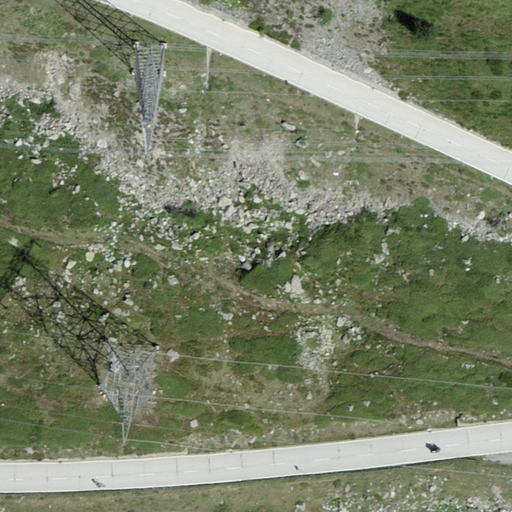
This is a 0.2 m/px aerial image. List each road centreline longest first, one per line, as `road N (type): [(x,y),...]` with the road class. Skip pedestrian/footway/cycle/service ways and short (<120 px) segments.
road 1 (secondary): [(0,477),(191,470),(511,438)]
road 2 (secondary): [(511,169),(132,0)]
